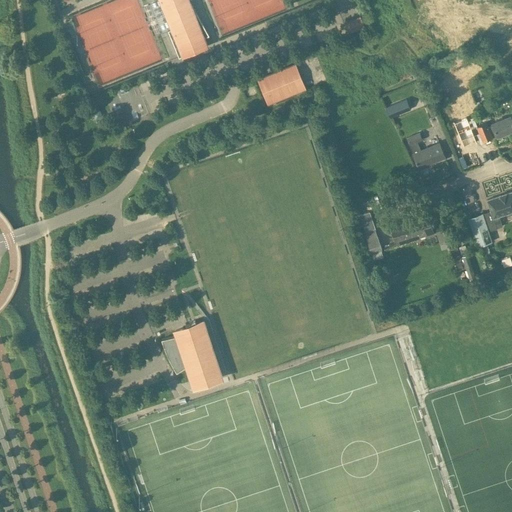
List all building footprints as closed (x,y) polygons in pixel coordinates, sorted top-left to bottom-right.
[(168,30),(179,57),(195,51),(193,46),(205,42),(203,37),(209,35),(191,3),(190,4),(187,0),(161,0),(173,28),(168,30)] [(364,26),(360,16),(345,23),(349,33),(364,26)] [(269,102),(271,101),(274,100),(304,88),(294,65),(273,74),(272,74),(269,75),(269,76),(260,79),(269,102)] [(435,88),(430,90),(435,101),(440,99),(435,88)] [(389,118),(411,109),(407,98),(385,107),(389,118)] [(477,126),(483,141),(493,137),(492,137),(497,135),(497,136),(511,129),(511,119),(510,115),(492,122),(493,124),(488,126),(487,122),(477,126)] [(454,123),(464,146),(476,141),(466,118),(454,123)] [(413,153),(419,168),(419,169),(428,165),(427,164),(445,157),(439,142),(421,150),(418,141),(422,139),(420,132),(407,137),(413,153)] [(487,231),(488,231),(497,228),(493,217),(511,211),(511,191),(506,193),(499,195),(499,196),(487,199),(490,211),(482,213),(468,217),(477,245),(479,245),(483,257),(490,255),(486,242),(491,241),(487,231)] [(397,244),(434,233),(427,209),(389,220),(397,244)] [(443,229),(451,254),(459,251),(451,227),(443,229)] [(372,253),(382,250),(376,231),(366,234),(372,253)] [(476,277),(468,254),(462,256),(464,261),(455,264),(457,270),(466,267),(469,279),(476,277)] [(192,381),(210,375),(220,372),(204,321),(196,324),(195,320),(185,326),(185,328),(175,331),(177,335),(162,338),(163,343),(165,347),(166,351),(168,355),(170,359),(172,363),(174,367),(177,371),(186,365),(192,381)]
